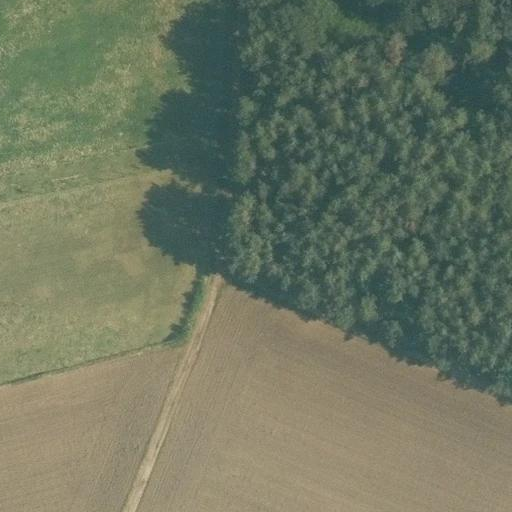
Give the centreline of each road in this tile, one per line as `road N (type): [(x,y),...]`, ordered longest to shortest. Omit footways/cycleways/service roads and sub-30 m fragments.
road 1 (track): [(240,0),(217,276),(128,511)]
road 2 (track): [(217,276),(511,396)]
